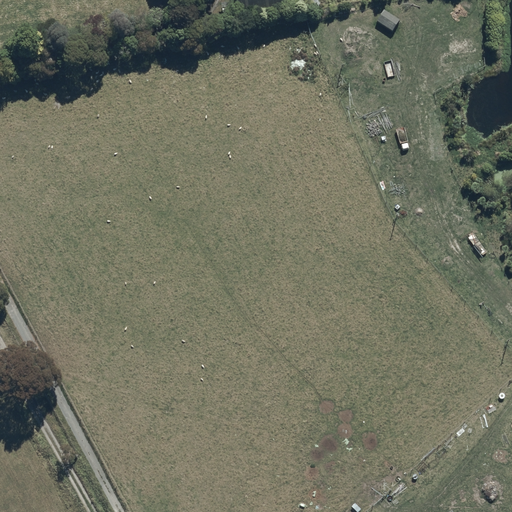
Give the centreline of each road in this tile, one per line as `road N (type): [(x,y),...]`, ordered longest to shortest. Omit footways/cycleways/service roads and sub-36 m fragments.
road 1 (track): [(119,511),(0,289)]
road 2 (track): [(57,511),(24,448),(0,370)]
